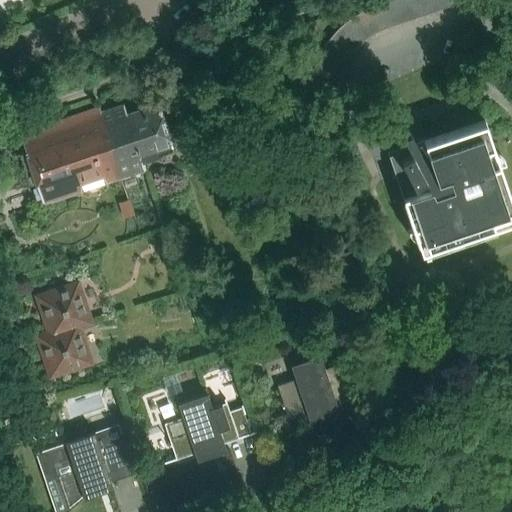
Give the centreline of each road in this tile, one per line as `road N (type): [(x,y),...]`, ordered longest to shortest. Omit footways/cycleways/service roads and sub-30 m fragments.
road 1 (unclassified): [(93,81),(345,0)]
road 2 (residential): [(0,60),(133,0)]
road 3 (residential): [(279,511),(390,465)]
